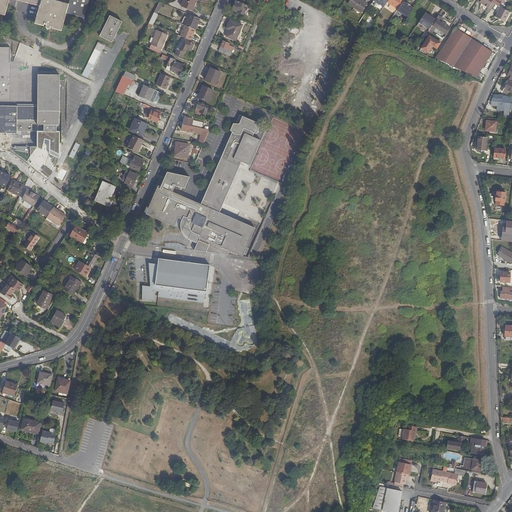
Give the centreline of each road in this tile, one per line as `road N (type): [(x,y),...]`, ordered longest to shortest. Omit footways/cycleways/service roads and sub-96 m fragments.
road 1 (track): [(103,421),(124,344),(137,336),(191,358),(246,423),(290,444)]
road 2 (tertiary): [(120,245),(223,0)]
road 3 (tertiary): [(0,368),(71,342),(120,245)]
road 4 (residential): [(490,308),(496,437),(509,488)]
road 5 (residential): [(120,245),(0,152)]
road 6 (residential): [(470,167),(490,308)]
road 7 (residential): [(509,42),(465,142),(470,167)]
